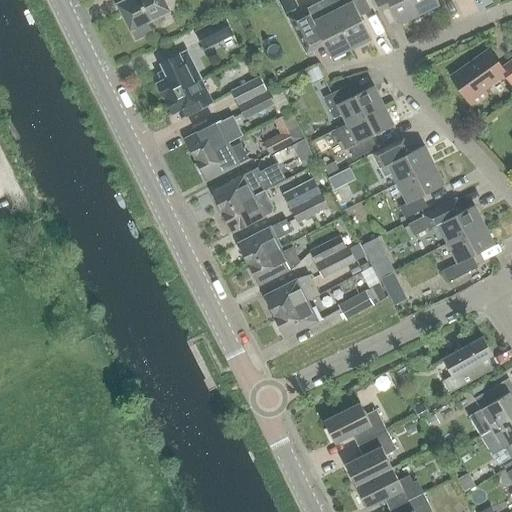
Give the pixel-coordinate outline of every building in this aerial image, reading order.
[(122,0),(123,2),(118,5),(135,39),(150,31),(145,22),(168,11),(162,0),(122,0)] [(300,0),(284,0),(290,11),(302,4),(300,0)] [(330,59),(349,49),(325,0),(322,0),(291,16),(309,51),(323,44),(330,59)] [(363,0),(325,0),(349,49),(370,39),(359,17),(369,11),(363,0)] [(398,25),(418,15),(410,0),(372,0),(376,8),(387,2),(398,25)] [(410,0),(418,15),(438,5),(435,0),(410,0)] [(193,32),(201,48),(231,33),(223,18),(193,32)] [(482,89),(503,74),(510,85),(511,83),(511,60),(500,69),(487,51),(450,77),(472,107),(487,96),(482,89)] [(156,84),(164,99),(196,83),(195,82),(193,77),(197,75),(185,52),(178,56),(177,55),(159,64),(163,71),(158,74),(161,81),(156,84)] [(317,66),(304,72),(310,84),(323,78),(317,66)] [(258,77),(230,91),(237,105),(265,91),(258,77)] [(200,80),(195,82),(196,83),(164,99),(171,114),(177,111),(180,119),(211,103),(200,80)] [(346,124),(382,106),(373,86),(350,97),(345,86),(323,98),(333,118),(341,115),(346,124)] [(265,91),(237,105),(244,120),(272,105),(265,91)] [(382,106),(346,124),(334,130),(344,149),(348,148),(353,159),(376,147),(370,137),(392,125),(382,106)] [(186,143),(195,160),(227,143),(240,137),(231,118),(221,123),(220,121),(190,136),(193,140),(186,143)] [(286,129),(261,142),(268,155),(269,154),(292,143),(286,129)] [(303,138),(293,143),(298,154),(308,149),(303,138)] [(396,184),(433,165),(423,146),(410,152),(404,142),(372,158),(383,179),(391,174),(396,184)] [(212,178),(241,163),(247,159),(239,144),(229,149),(227,143),(195,160),(203,177),(209,173),(212,178)] [(327,175),(337,169),(334,161),(323,167),(327,175)] [(443,185),(433,165),(396,184),(406,203),(398,207),(403,218),(426,207),(421,196),(443,185)] [(213,196),(221,212),(263,191),(253,170),(217,188),(219,192),(213,196)] [(312,179),(282,194),(290,210),(320,195),(312,179)] [(272,207),(263,191),(221,212),(229,229),(236,226),(238,230),(268,215),(267,215),(270,213),(272,207)] [(320,195),(290,210),(297,224),(327,209),(320,195)] [(446,244),(483,225),(473,205),(462,211),(456,200),(423,216),(423,217),(408,225),(413,236),(436,224),(446,244)] [(239,248),(247,265),(279,249),(274,239),(278,237),(276,232),(281,230),(278,223),(243,241),(245,245),(239,248)] [(493,245),(483,225),(446,244),(456,263),(441,271),(447,283),(477,268),(471,256),(493,245)] [(339,236),(308,251),(314,263),(345,248),(339,236)] [(369,241),(382,275),(398,269),(385,236),(369,241)] [(346,247),(345,248),(314,263),(322,278),(354,262),(346,247)] [(281,253),(279,249),(247,265),(256,281),(262,278),(264,282),(293,267),(299,263),(291,248),(281,253)] [(265,301),(274,317),(306,301),(306,302),(318,296),(308,276),(299,278),(270,293),(272,297),(265,301)] [(381,286),(387,284),(384,277),(379,280),(381,286)] [(378,284),(337,305),(344,319),(385,298),(378,284)] [(310,309),(306,302),(306,301),(274,317),(282,334),(289,331),(291,335),(320,320),(314,307),(310,309)] [(485,358),(491,355),(482,337),(441,359),(450,376),(442,381),(448,393),(491,369),(485,358)] [(480,418),(488,431),(511,416),(511,400),(508,394),(511,391),(511,386),(507,379),(473,399),(483,416),(480,418)] [(364,415),(359,403),(322,422),(333,444),(351,435),(356,446),(385,431),(374,410),(364,415)] [(412,409),(418,420),(428,415),(422,404),(412,409)] [(429,429),(439,424),(434,414),(424,419),(429,429)] [(511,416),(488,431),(480,437),(491,455),(503,448),(509,459),(511,457),(511,416)] [(344,465),(354,486),(391,468),(384,455),(394,450),(385,431),(356,446),(361,456),(344,465)] [(383,499),(388,510),(421,493),(415,481),(411,483),(407,476),(397,481),(391,468),(354,486),(365,508),(383,499)] [(473,486),(467,474),(457,480),(463,492),(473,486)] [(430,511),(421,493),(388,510),(389,511),(430,511)]
